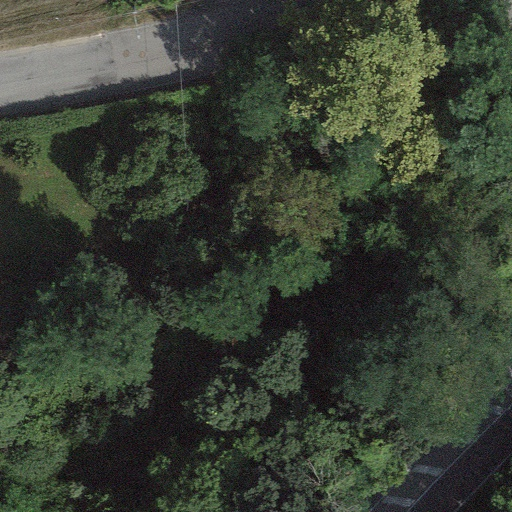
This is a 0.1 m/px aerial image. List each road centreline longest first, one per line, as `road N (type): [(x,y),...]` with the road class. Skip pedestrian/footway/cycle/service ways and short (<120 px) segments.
road 1 (tertiary): [(257,36),(0,88)]
road 2 (secondary): [(511,352),(355,511)]
road 3 (tertiary): [(444,0),(257,36)]
